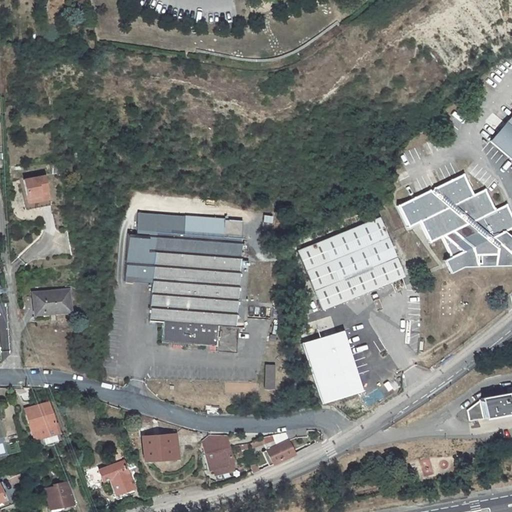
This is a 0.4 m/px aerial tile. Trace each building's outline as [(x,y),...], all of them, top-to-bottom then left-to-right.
[(511,115),(489,142),(511,161),(511,115)] [(46,171),(24,173),(26,213),(48,211),(46,171)] [(474,195),(463,174),(397,204),(406,226),(418,220),(429,241),(440,236),(450,257),(460,252),(466,264),(501,265),(511,252),(511,249),(507,244),(502,233),(511,227),(511,216),(506,205),(495,210),(485,190),(474,195)] [(314,243),(296,251),(323,308),(404,271),(377,214),(376,214),(374,211),(358,219),(355,212),(310,233),(314,243)] [(170,232),(155,231),(148,320),(162,321),(160,341),(213,345),(213,350),(233,352),(235,327),(241,327),(246,259),(239,259),(240,238),(221,236),(223,219),(171,215),(170,232)] [(67,290),(33,294),(35,313),(69,310),(67,290)] [(353,375),(339,382),(342,389),(339,391),(348,411),(365,403),(353,375)] [(225,393),(256,393),(256,383),(225,383),(225,393)] [(511,413),(511,392),(482,398),(482,399),(469,406),(465,407),(468,421),(485,416),(485,418),(511,413)] [(60,438),(51,404),(26,410),(32,434),(40,432),(43,442),(60,438)] [(207,404),(206,413),(219,415),(219,406),(207,404)] [(40,432),(32,434),(34,444),(43,442),(40,432)] [(265,441),(268,449),(289,440),(286,432),(277,434),(268,435),(263,435),(265,441)] [(174,433),(144,435),(145,457),(175,455),(174,433)] [(206,436),(210,453),(213,467),(218,466),(220,471),(220,472),(232,469),(229,456),(234,455),(229,436),(217,435),(209,434),(206,436)] [(289,440),(268,449),(273,463),(293,454),(292,450),(289,440)] [(268,449),(264,451),(269,465),(273,463),(268,449)] [(257,464),(250,466),(253,473),(254,473),(255,472),(256,472),(260,470),(257,464)] [(133,496),(122,465),(100,473),(102,482),(107,481),(115,503),(133,496)] [(68,484),(45,489),(49,509),(72,504),(68,484)]
